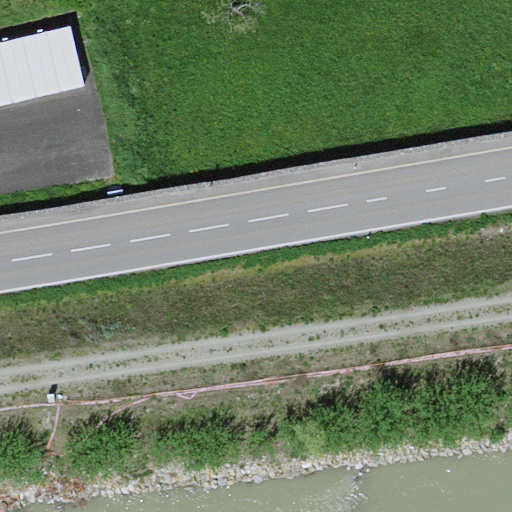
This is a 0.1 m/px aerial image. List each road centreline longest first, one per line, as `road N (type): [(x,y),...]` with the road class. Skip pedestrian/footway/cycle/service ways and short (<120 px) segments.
road 1 (tertiary): [(0,265),(511,182)]
road 2 (track): [(0,389),(511,314)]
